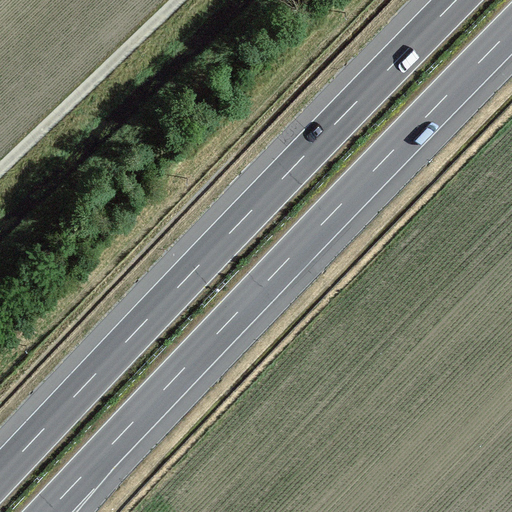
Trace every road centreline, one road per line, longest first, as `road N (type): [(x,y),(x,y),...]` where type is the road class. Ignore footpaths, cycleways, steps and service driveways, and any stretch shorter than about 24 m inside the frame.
road 1 (motorway): [(48,511),(511,29)]
road 2 (motorway): [(456,0),(0,475)]
road 3 (track): [(0,170),(178,0)]
